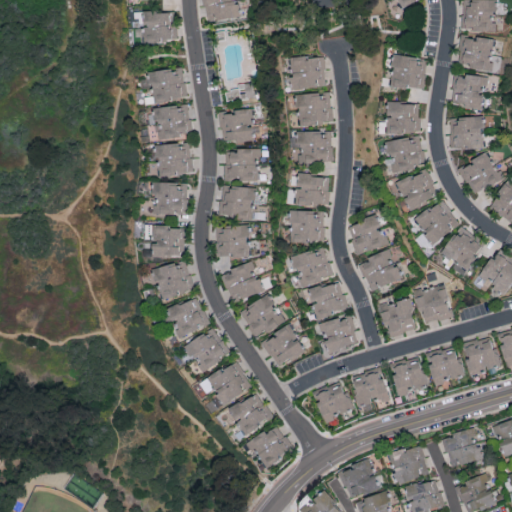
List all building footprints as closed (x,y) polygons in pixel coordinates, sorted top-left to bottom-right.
[(239,16),(237,0),(203,0),(206,20),(239,16)] [(494,0),(463,0),(462,27),(473,27),(473,31),(494,31),(494,0)] [(142,12),(143,42),(171,41),(170,11),(142,12)] [(499,71),(501,56),(493,54),(495,39),(462,34),(457,65),(499,71)] [(389,84),(424,89),(428,59),(394,54),(389,84)] [(289,58),(292,89),(326,86),(323,55),(289,58)] [(188,96),(181,66),(148,73),(155,104),(188,96)] [(455,73),(451,104),(481,108),(483,91),(486,91),(488,77),(455,73)] [(239,99),(254,98),(252,81),(236,83),(237,89),(225,90),(226,99),(238,97),(239,99)] [(298,124),(333,123),(332,92),(297,94),(298,124)] [(388,133),(420,132),(420,102),(387,102),(388,133)] [(157,139),(180,137),(180,131),(191,130),(189,104),(154,107),(157,139)] [(252,109),(220,112),(223,141),(253,139),(252,125),(253,125),(252,109)] [(482,116),(449,117),(450,148),(483,147),(482,116)] [(300,163),(332,161),(331,131),(297,132),(297,147),(299,147),(300,163)] [(393,171),(424,166),(419,135),(385,141),(388,154),(390,153),(393,171)] [(157,144),(158,175),(192,174),(190,142),(157,144)] [(260,148),(236,148),(236,151),(225,151),(224,180),(260,181),(260,148)] [(502,178),(488,151),(459,167),(473,194),(502,178)] [(397,181),(404,197),(409,209),(438,197),(427,169),(397,181)] [(295,204),(323,206),(324,190),(329,190),(330,176),(298,174),(295,204)] [(188,182),(152,181),(151,195),(154,195),(153,213),(187,214),(188,182)] [(511,185),(505,181),(489,208),(511,221),(511,185)] [(253,187),(221,185),(220,216),(252,218),(253,187)] [(414,219),(433,244),(461,223),(441,198),(414,219)] [(290,242),(318,242),(319,227),(323,227),(324,211),(290,210),(290,242)] [(388,243),(376,214),(347,226),(359,255),(388,243)] [(151,256),(183,257),(184,226),(146,225),(146,241),(152,241),(151,256)] [(216,257),(248,256),(247,225),(216,226),(216,257)] [(440,257),(464,273),(482,245),(471,238),(474,234),(461,225),(440,257)] [(333,276),(325,247),(293,255),(301,284),(333,276)] [(359,261),(370,290),(401,278),(390,249),(359,261)] [(474,283),(487,292),(491,286),(505,295),(511,283),(511,260),(511,263),(494,252),(474,283)] [(161,300),(189,292),(181,261),(153,269),(161,300)] [(232,302),(263,291),(252,262),(221,273),(232,302)] [(308,289),(316,318),(348,308),(340,280),(308,289)] [(414,290),(422,324),(452,317),(445,283),(414,290)] [(239,311),(256,338),(284,320),(267,293),(239,311)] [(210,324),(197,296),(166,309),(179,338),(210,324)] [(417,329),(409,298),(377,305),(382,327),(387,326),(389,335),(417,329)] [(320,323),(324,340),(321,341),(325,355),(359,347),(351,315),(320,323)] [(278,367),(304,351),(296,338),(297,337),(289,324),(261,341),(278,367)] [(184,345),(192,360),(196,358),(202,369),(230,354),(216,328),(184,345)] [(511,361),(511,329),(497,334),(507,367),(511,365),(511,361)] [(470,374),(499,366),(491,335),(462,343),(470,374)] [(435,385),(446,382),(445,380),(464,374),(455,344),(426,353),(430,365),(428,365),(435,385)] [(389,363),(397,394),(427,387),(419,355),(389,363)] [(224,404),(253,386),(236,360),(207,378),(224,404)] [(351,375),(359,406),(389,398),(380,367),(351,375)] [(326,422),(353,408),(339,379),(311,392),(326,422)] [(230,407),(243,434),(272,420),(266,409),(265,410),(257,393),(230,407)] [(511,451),(511,420),(494,424),(501,454),(511,451)] [(251,452),(256,449),(265,466),(293,451),(279,424),(246,442),(251,452)] [(443,436),(451,467),(482,460),(474,428),(443,436)] [(389,453),(396,481),(428,473),(421,444),(389,453)] [(378,485),(367,459),(339,471),(350,497),(378,485)] [(472,511),(496,502),(485,474),(457,485),(468,511),(472,511)] [(417,511),(443,505),(436,477),(405,485),(411,511),(417,511)] [(344,511),(322,487),(312,497),(315,501),(302,511),(344,511)] [(392,511),(386,489),(359,497),(362,511),(392,511)]
